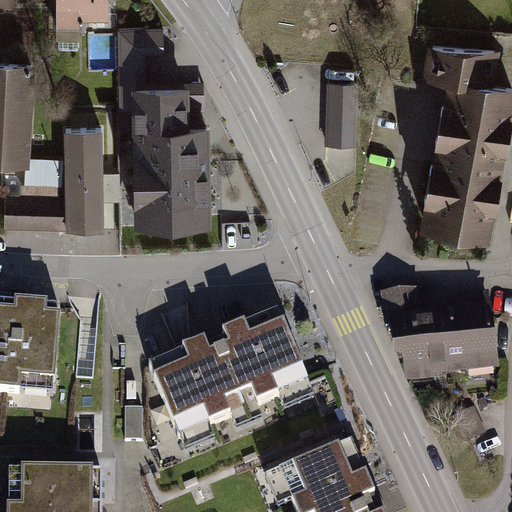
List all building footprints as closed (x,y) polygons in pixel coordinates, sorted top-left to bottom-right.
[(0,0),(0,16),(13,17),(14,0),(0,0)] [(54,0),(55,29),(101,29),(100,0),(54,0)] [(445,83),(418,233),(487,245),(511,107),(511,92),(487,88),(492,58),(428,46),(423,79),(445,83)] [(0,62),(0,110),(30,111),(31,63),(0,62)] [(356,80),(325,80),(325,145),(356,145),(356,80)] [(186,121),(185,83),(128,84),(131,224),(210,223),(208,121),(186,121)] [(30,111),(0,110),(0,162),(28,163),(30,111)] [(66,197),(67,229),(104,229),(104,127),(66,128),(66,197)] [(66,197),(5,195),(4,227),(67,229),(66,197)] [(454,314),(435,316),(443,380),(496,373),(486,292),(452,296),(454,314)] [(420,318),(417,294),(381,299),(390,367),(400,366),(403,385),(443,380),(435,316),(420,318)] [(59,307),(0,302),(0,391),(52,396),(59,307)] [(280,311),(150,364),(178,434),(309,380),(280,311)] [(381,511),(354,444),(282,474),(297,511),(381,511)] [(103,511),(104,471),(1,470),(1,511),(103,511)]
